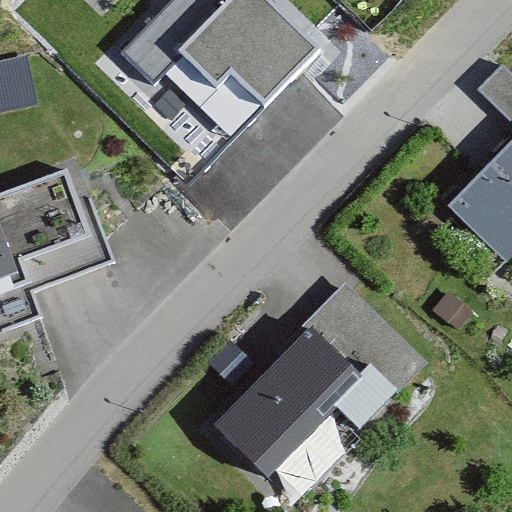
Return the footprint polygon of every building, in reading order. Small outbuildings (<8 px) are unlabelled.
[(316,49),(264,0),(231,0),(225,7),(217,0),(174,0),(124,53),(154,82),(181,54),(216,87),(231,71),(265,103),(316,49)] [(0,57),(0,102),(38,97),(32,53),(0,57)] [(479,82),(511,118),(511,60),(508,56),(479,82)] [(511,255),(511,146),(454,206),(508,259),(511,255)] [(0,278),(17,273),(13,262),(88,235),(65,173),(0,196),(0,278)] [(407,341),(358,292),(299,350),(306,358),(231,432),(284,486),(384,386),(373,375),(407,341)]
